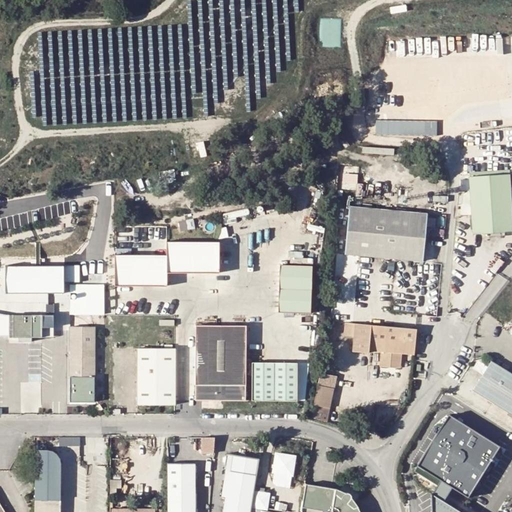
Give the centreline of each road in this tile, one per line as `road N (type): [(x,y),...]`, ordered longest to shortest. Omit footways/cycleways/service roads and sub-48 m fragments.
road 1 (unclassified): [(374,470),(354,448),(308,425),(0,432)]
road 2 (unclassified): [(374,470),(438,368),(455,179),(446,156)]
road 3 (unknown): [(190,425),(178,318),(225,294)]
